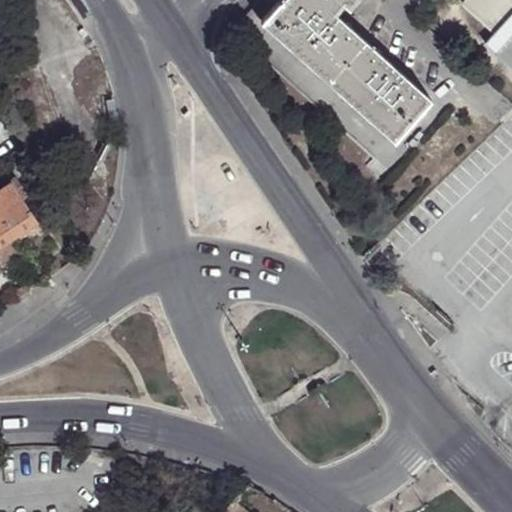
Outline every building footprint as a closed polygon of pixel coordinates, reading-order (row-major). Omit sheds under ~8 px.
[(371,39),(346,16),(327,0),(286,0),(266,24),(332,83),(371,39)] [(327,0),(346,16),(360,0),(327,0)] [(511,0),(468,0),(497,28),(511,12),(511,0)] [(511,12),(497,28),(490,36),(489,35),(487,38),(511,61),(511,12)] [(332,83),(396,140),(436,97),(371,39),(332,83)] [(345,100),(295,55),(283,68),(333,114),(345,100)] [(16,177),(10,182),(14,188),(20,183),(16,177)] [(10,182),(0,188),(0,215),(13,235),(36,219),(24,202),(30,198),(20,183),(14,188),(10,182)] [(0,215),(0,244),(13,235),(0,215)] [(245,511),(263,491),(252,487),(230,511),(245,511)] [(291,511),(280,503),(271,511),(291,511)]
